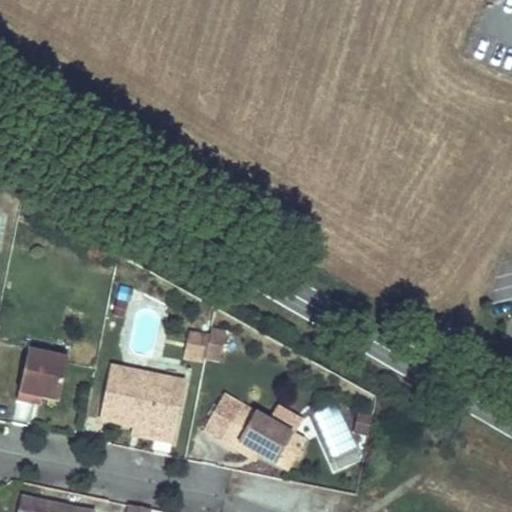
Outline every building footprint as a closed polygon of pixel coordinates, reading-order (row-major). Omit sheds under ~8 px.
[(209,334),(205,357),(220,360),(225,330),(210,328),(209,334)] [(209,334),(189,330),(184,358),(204,362),(205,357),(209,334)] [(26,348),(16,408),(33,411),(35,399),(46,401),(58,402),(65,354),(26,348)] [(110,364),(101,418),(135,424),(136,417),(147,419),(146,426),(160,428),(158,438),(177,441),(188,377),(110,364)] [(289,470),(307,440),(294,433),(271,419),(221,389),(199,427),(231,446),(236,439),(257,452),(289,470)] [(35,399),(33,411),(44,413),(46,401),(35,399)] [(278,406),(271,419),(294,433),(302,420),(278,406)] [(160,428),(146,426),(147,419),(136,417),(135,424),(134,434),(158,438),(160,428)] [(376,420),(363,417),(358,436),(371,440),(376,420)] [(236,439),(231,446),(253,459),(257,452),(236,439)] [(94,511),(95,511),(25,498),(22,511),(94,511)]
